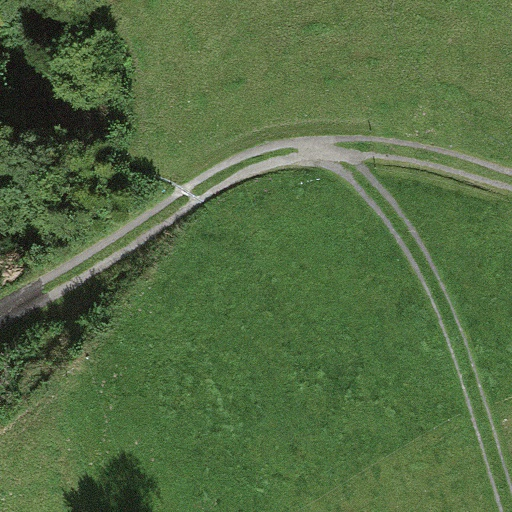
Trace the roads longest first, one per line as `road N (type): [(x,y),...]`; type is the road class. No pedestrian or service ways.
road 1 (track): [(324,146),(399,217),(465,367),(510,511)]
road 2 (track): [(0,312),(238,166),(324,146)]
road 3 (track): [(324,146),(389,148),(511,181)]
